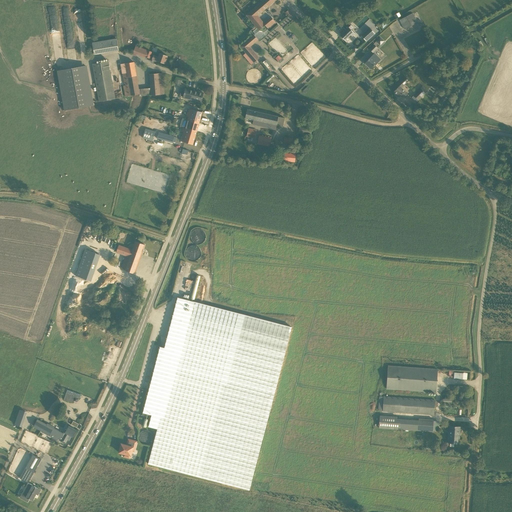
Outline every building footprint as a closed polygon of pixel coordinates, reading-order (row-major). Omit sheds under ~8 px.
[(275,0),(263,0),(246,15),(259,30),(265,25),(268,29),(276,23),(271,17),(263,23),(262,21),(261,21),(262,22),(261,22),(257,17),(275,0)] [(417,23),(412,13),(400,20),(404,29),(417,23)] [(340,35),(346,42),(354,34),(355,34),(351,30),(353,28),(348,22),(348,23),(344,27),(343,27),(346,30),(340,35)] [(366,41),(375,33),(369,27),(361,35),(366,41)] [(254,35),(240,46),(254,62),(259,58),(249,47),(258,40),(254,35)] [(384,41),(380,37),(376,41),(380,45),(384,41)] [(94,55),(119,51),(117,38),(92,42),(94,55)] [(373,53),(378,48),(374,44),(369,49),(373,53)] [(136,46),(133,55),(136,56),(137,54),(149,58),(151,52),(136,46)] [(153,55),(152,59),(157,61),(156,61),(164,64),(167,56),(159,53),(158,57),(153,55)] [(374,53),(368,60),(365,63),(371,69),(380,59),(374,53)] [(115,99),(108,61),(92,64),(99,102),(115,99)] [(268,69),(272,66),(268,61),(264,64),(268,69)] [(151,95),(164,94),(162,73),(149,74),(150,88),(139,89),(134,62),(125,63),(127,73),(123,74),(125,86),(123,86),(125,97),(139,94),(139,96),(151,95)] [(94,105),(87,65),(57,71),(64,110),(94,105)] [(402,95),(404,97),(407,94),(405,92),(405,91),(401,88),(409,80),(405,76),(397,84),(399,86),(394,92),(399,97),(402,95)] [(418,100),(427,91),(422,86),(413,95),(418,100)] [(179,97),(201,102),(203,93),(196,91),(196,92),(185,89),(185,90),(181,89),(179,97)] [(443,95),(439,101),(444,104),(448,98),(443,95)] [(185,120),(199,123),(202,112),(193,110),(189,109),(188,113),(187,112),(185,120)] [(282,127),(284,118),(247,110),(245,118),(253,120),(252,124),(275,130),(276,125),(282,127)] [(183,128),(196,132),(199,123),(185,120),(183,127),(183,128)] [(310,135),(311,133),(312,128),(300,126),(300,131),(299,133),(310,135)] [(144,134),(142,138),(152,141),(154,137),(155,131),(145,128),(144,134)] [(182,135),(194,138),(196,132),(183,128),(182,132),(183,132),(182,135)] [(159,132),(157,139),(172,143),(172,142),(174,137),(174,136),(159,132)] [(194,138),(182,135),(180,141),(193,145),(194,138)] [(269,147),(271,138),(259,135),(257,144),(269,147)] [(294,163),(295,155),(283,154),(282,162),(294,163)] [(129,272),(134,274),(145,245),(135,241),(132,250),(119,245),(116,252),(126,256),(121,269),(129,272)] [(74,275),(90,281),(99,254),(83,249),(74,275)] [(249,490),(256,464),(274,397),(291,327),(177,298),(164,348),(160,347),(142,416),(147,417),(148,414),(151,415),(148,427),(157,429),(148,464),(249,490)] [(438,369),(388,365),(386,389),(436,393),(438,369)] [(64,400),(73,403),(74,401),(77,402),(78,399),(80,400),(81,397),(82,395),(81,395),(67,390),(64,399),(64,400)] [(434,415),(435,400),(379,397),(378,411),(434,415)] [(425,423),(423,423),(423,420),(404,419),(404,421),(396,420),(397,417),(380,415),(379,428),(392,429),(392,433),(399,434),(400,429),(433,432),(433,420),(425,419),(425,423)] [(63,434),(58,431),(39,420),(35,429),(40,431),(41,428),(66,442),(69,435),(72,437),(76,430),(69,427),(67,430),(65,429),(63,434)] [(448,443),(457,443),(458,435),(459,435),(460,427),(450,426),(448,443)] [(134,451),(137,441),(130,440),(129,446),(127,445),(126,445),(121,444),(119,453),(127,455),(126,458),(130,458),(130,456),(131,456),(132,451),(134,451)] [(33,453),(20,477),(28,482),(41,458),(33,453)] [(32,485),(30,490),(26,497),(32,501),(36,494),(38,495),(41,490),(34,486),(32,485)]
